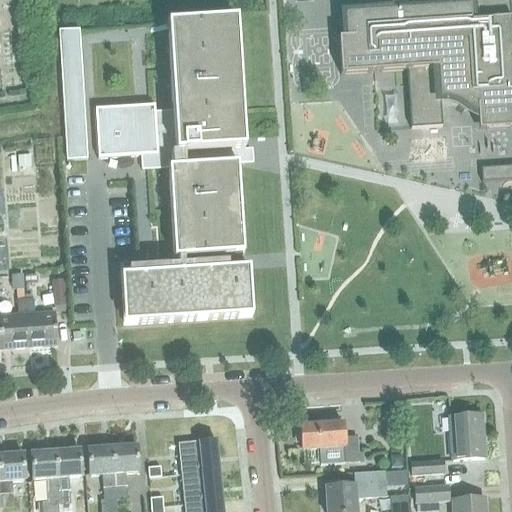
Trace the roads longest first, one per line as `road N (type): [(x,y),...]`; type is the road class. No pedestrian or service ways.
road 1 (residential): [(0,413),(256,391)]
road 2 (residential): [(256,391),(511,376)]
road 3 (residential): [(267,511),(256,391)]
